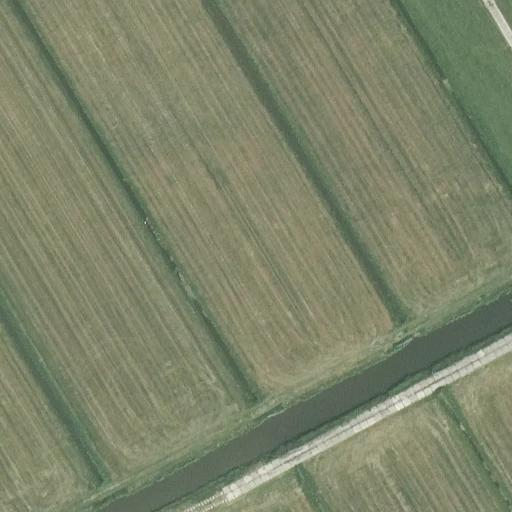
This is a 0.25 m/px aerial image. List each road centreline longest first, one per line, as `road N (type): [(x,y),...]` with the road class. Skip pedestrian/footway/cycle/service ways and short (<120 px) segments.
road 1 (track): [(511,339),(191,511)]
road 2 (track): [(511,273),(392,340)]
